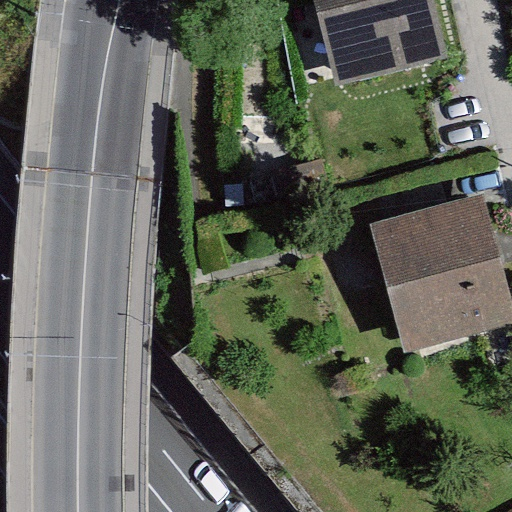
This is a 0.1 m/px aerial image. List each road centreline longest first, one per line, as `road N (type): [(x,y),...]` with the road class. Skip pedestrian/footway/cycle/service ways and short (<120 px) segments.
road 1 (secondary): [(79,511),(85,273),(118,0)]
road 2 (motorway): [(193,511),(0,273)]
